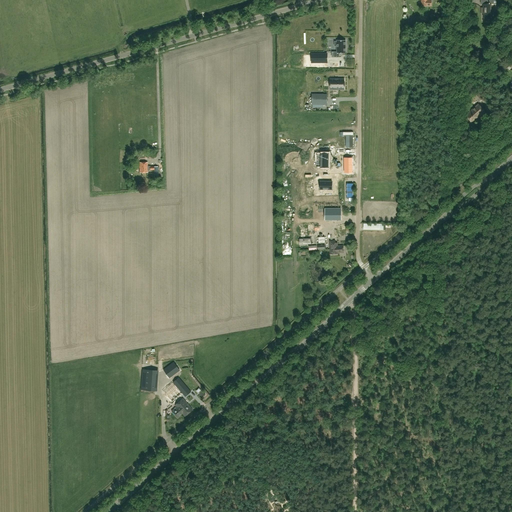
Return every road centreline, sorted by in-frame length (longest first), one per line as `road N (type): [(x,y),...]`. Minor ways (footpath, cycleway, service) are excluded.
road 1 (tertiary): [(107,511),(373,279)]
road 2 (unclassified): [(0,89),(321,0)]
road 3 (unclassified): [(360,0),(357,256),(373,279)]
road 4 (track): [(348,301),(355,308),(353,511)]
